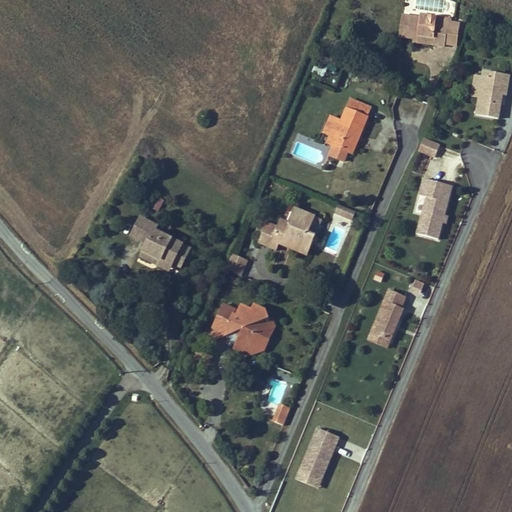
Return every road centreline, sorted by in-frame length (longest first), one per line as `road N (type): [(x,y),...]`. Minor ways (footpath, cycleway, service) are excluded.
road 1 (unclassified): [(0,229),(136,366),(245,511)]
road 2 (track): [(136,366),(34,511)]
